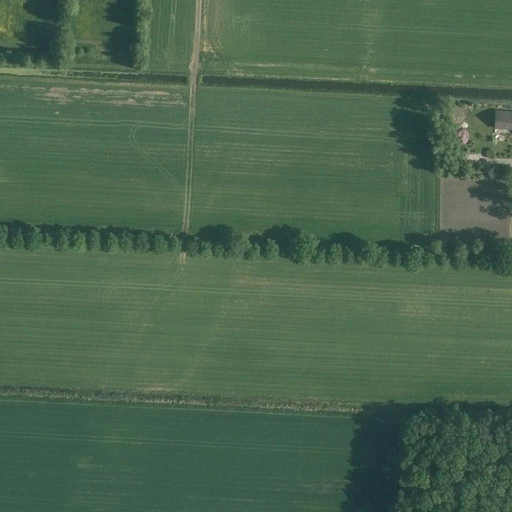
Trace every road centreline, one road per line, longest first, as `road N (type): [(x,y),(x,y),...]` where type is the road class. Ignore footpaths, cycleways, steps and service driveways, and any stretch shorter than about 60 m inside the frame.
road 1 (track): [(511,251),(0,226)]
road 2 (track): [(198,0),(186,236)]
